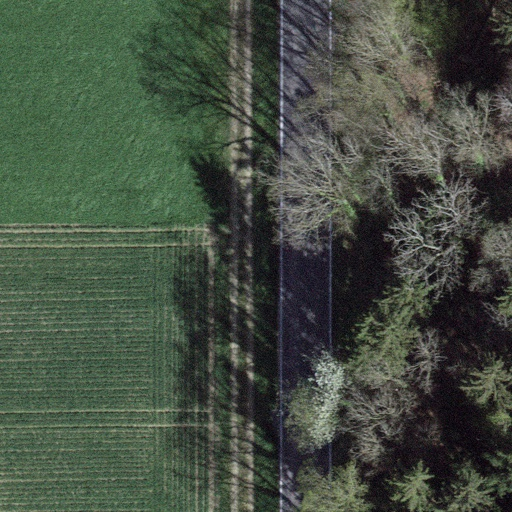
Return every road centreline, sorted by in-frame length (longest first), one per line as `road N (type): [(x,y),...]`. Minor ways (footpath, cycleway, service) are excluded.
road 1 (track): [(237,511),(237,0)]
road 2 (tertiary): [(306,0),(306,511)]
